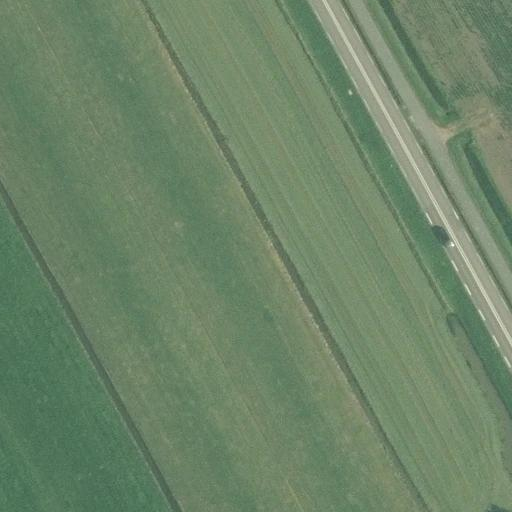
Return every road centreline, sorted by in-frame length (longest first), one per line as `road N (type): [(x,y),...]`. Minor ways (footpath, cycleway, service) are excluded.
road 1 (primary): [(511,346),(322,0)]
road 2 (unclassified): [(511,287),(354,0)]
